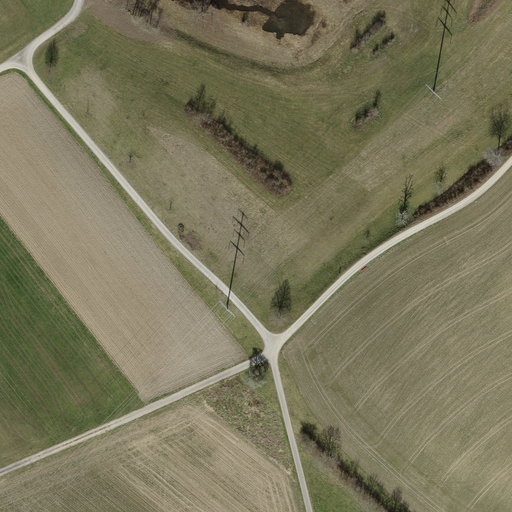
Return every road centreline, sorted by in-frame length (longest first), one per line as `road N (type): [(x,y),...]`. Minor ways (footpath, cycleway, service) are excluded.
road 1 (track): [(272,350),(17,57)]
road 2 (track): [(511,160),(469,200),(352,270),(272,350)]
road 3 (track): [(272,350),(0,473)]
road 4 (track): [(309,511),(272,350)]
